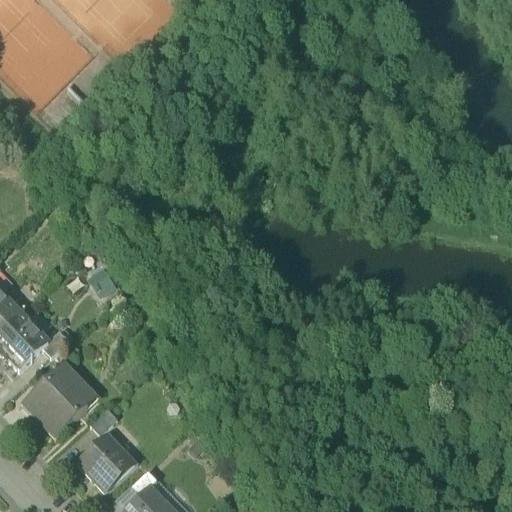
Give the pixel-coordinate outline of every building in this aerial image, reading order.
[(83,106),(68,92),(49,113),(64,126),(83,106)] [(86,281),(98,300),(115,289),(103,271),(86,281)] [(0,301),(0,334),(16,319),(0,301)] [(46,350),(16,319),(0,334),(0,359),(17,378),(42,355),(47,351),(46,350)] [(58,338),(46,350),(47,351),(42,355),(50,364),(67,347),(58,338)] [(19,411),(51,446),(96,405),(64,370),(19,411)] [(106,413),(89,429),(99,440),(116,423),(106,413)] [(139,466),(109,435),(75,469),(105,500),(139,466)] [(156,486),(146,476),(129,493),(137,502),(149,490),(150,491),(156,486)] [(171,511),(150,491),(149,490),(137,502),(125,511),(171,511)]
